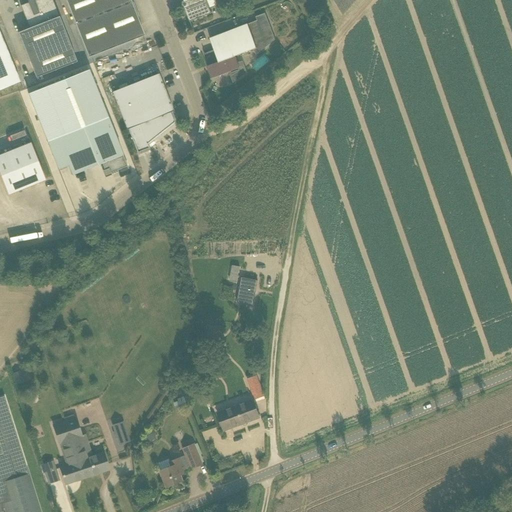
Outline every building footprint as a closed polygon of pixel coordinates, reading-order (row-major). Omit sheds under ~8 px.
[(52,0),(35,0),(20,6),(29,28),(18,32),(36,78),(77,62),(52,0)] [(65,0),(88,58),(144,36),(138,19),(139,19),(132,1),(131,1),(130,0),(65,0)] [(182,3),(185,9),(190,22),(212,14),(206,0),(183,0),(185,2),(182,3)] [(214,50),(205,54),(204,54),(209,66),(207,67),(212,79),(240,68),(235,57),(253,50),(257,55),(275,40),(265,13),(256,17),(257,21),(210,39),(214,50)] [(0,90),(20,82),(0,32),(0,90)] [(121,150),(108,117),(89,70),(28,94),(47,142),(58,170),(68,166),(72,175),(102,163),(105,171),(106,173),(108,174),(110,173),(127,167),(121,150)] [(173,111),(159,74),(112,92),(127,130),(128,129),(137,153),(149,148),(147,143),(174,122),(170,112),(173,111)] [(0,175),(8,195),(45,180),(30,143),(0,155),(0,175)] [(239,267),(232,266),(230,282),(236,283),(239,267)] [(254,287),(256,279),(241,276),(236,301),(244,302),(245,298),(252,299),(253,291),(252,291),(253,287),(254,287)] [(208,326),(208,327),(208,335),(223,335),(222,326),(208,326)] [(21,371),(13,374),(17,384),(24,381),(21,371)] [(259,382),(256,376),(247,379),(249,386),(259,382)] [(259,417),(253,400),(218,414),(224,431),(259,417)] [(40,511),(10,414),(0,416),(0,511),(40,511)] [(76,420),(64,424),(69,439),(70,438),(83,478),(109,469),(104,453),(86,459),(79,437),(81,436),(76,420)] [(123,421),(113,424),(120,444),(129,440),(123,421)] [(70,438),(69,439),(64,424),(53,428),(58,443),(61,442),(69,465),(60,468),(65,484),(83,478),(70,438)] [(183,448),(192,469),(202,465),(193,444),(183,448)] [(185,474),(179,459),(170,462),(169,459),(158,463),(167,487),(182,481),(180,476),(185,474)] [(55,470),(52,461),(40,465),(43,474),(55,470)]
